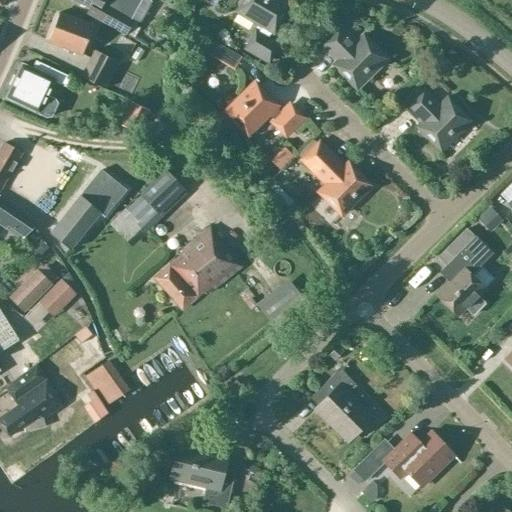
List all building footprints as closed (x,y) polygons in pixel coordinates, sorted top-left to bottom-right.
[(76,0),(90,8),(88,13),(127,35),(135,20),(139,22),(151,2),(148,0),(76,0)] [(263,26),(259,33),(256,32),(247,48),(268,61),(278,44),(268,38),(272,32),(273,32),(289,5),(280,0),(245,0),(238,12),(263,26)] [(48,42),(81,55),(93,25),(59,12),(48,42)] [(357,88),(386,59),(363,36),(356,44),(341,28),(323,46),(338,61),(334,64),(357,88)] [(207,53),(221,61),(228,49),(214,41),(214,42),(207,53)] [(118,64),(95,51),(81,77),(104,89),(118,64)] [(21,64),(5,98),(11,100),(44,116),(46,117),(50,117),(57,103),(55,99),(47,95),(54,81),(65,87),(70,77),(35,61),(31,69),(26,67),(21,64)] [(248,135),(268,115),(274,120),(272,122),(286,135),(303,119),(289,105),(281,113),(276,108),(277,107),(254,84),(225,112),(248,135)] [(424,91),(423,92),(417,86),(400,103),(406,109),(407,108),(422,123),(418,126),(441,150),(469,122),(447,99),(439,106),(424,91)] [(131,103),(121,126),(139,135),(150,112),(131,103)] [(319,143),(318,145),(312,140),(297,155),(326,184),(319,192),(341,215),(370,186),(348,164),(343,168),(319,143)] [(0,190),(22,153),(5,143),(0,150),(0,190)] [(270,160),(280,171),(294,159),(284,147),(270,160)] [(102,171),(52,233),(71,249),(100,214),(104,218),(127,191),(102,171)] [(126,211),(146,231),(186,193),(166,172),(126,211)] [(274,178),(268,184),(272,189),(271,189),(284,202),(283,203),(290,209),(296,204),(277,186),(276,186),(275,185),(278,183),(274,178)] [(511,186),(510,185),(499,195),(511,208),(511,186)] [(34,228),(6,208),(0,217),(0,226),(21,241),(34,228)] [(154,278),(182,309),(207,289),(210,293),(242,266),(210,227),(180,251),(182,254),(154,278)] [(486,289),(472,275),(493,254),(475,236),(445,266),(455,276),(436,295),(458,317),(465,310),(473,317),(486,304),(478,296),(486,289)] [(37,269),(9,297),(24,313),(52,285),(37,269)] [(54,317),(76,294),(61,279),(38,302),(54,317)] [(344,353),(338,347),(328,357),(334,363),(344,353)] [(87,376),(95,388),(108,405),(129,390),(108,361),(87,376)] [(18,405),(0,418),(0,420),(10,435),(23,426),(25,432),(45,427),(43,419),(63,405),(37,365),(6,389),(18,405)] [(310,398),(320,408),(315,412),(344,442),(370,416),(349,394),(357,386),(340,368),(310,398)] [(237,381),(224,393),(233,402),(245,390),(237,381)] [(410,434),(383,460),(400,479),(408,472),(421,487),(454,456),(432,433),(420,444),(410,434)] [(225,453),(182,443),(173,481),(206,489),(203,503),(227,509),(237,466),(223,463),(225,453)] [(352,470),(364,483),(382,466),(370,453),(352,470)]
